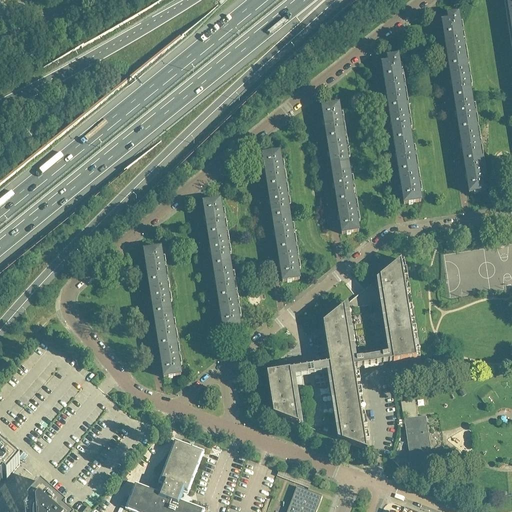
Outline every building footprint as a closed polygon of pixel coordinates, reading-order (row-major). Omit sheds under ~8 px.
[(461,32),(458,15),(459,15),(459,14),(454,15),(447,16),(447,17),(448,21),(441,22),(443,35),(461,32)] [(466,64),(461,32),(443,35),(448,67),(466,64)] [(401,75),(398,57),(399,57),(399,56),(397,56),(386,58),(387,59),(388,63),(381,64),(383,77),(401,75)] [(471,96),(466,64),(448,67),(454,99),(471,96)] [(406,106),(401,75),(383,77),(388,109),(406,106)] [(476,128),(471,96),(454,99),(459,130),(476,128)] [(321,107),(326,139),(344,136),(339,105),(321,107)] [(411,138),(406,106),(388,109),(393,141),(411,138)] [(481,160),(476,128),(459,130),(464,162),(481,160)] [(349,168),(344,136),(326,139),(331,171),(349,168)] [(416,170),(411,138),(393,141),(398,173),(416,170)] [(262,155),(267,187),(284,184),(279,153),(262,155)] [(486,191),(481,160),(464,162),(469,194),(486,191)] [(354,200),(349,168),(331,171),(336,203),(354,200)] [(421,202),(416,170),(398,173),(404,204),(421,202)] [(289,216),(284,184),(267,187),(272,219),(289,216)] [(336,203),(341,234),(359,232),(354,200),(336,203)] [(203,203),(208,235),(225,232),(220,201),(203,203)] [(294,248),(289,216),(272,219),(277,251),(294,248)] [(208,235),(213,267),(230,264),(225,232),(208,235)] [(143,251),(148,283),(166,280),(161,248),(143,251)] [(277,251),(282,282),(299,280),(294,248),(277,251)] [(420,358),(408,284),(404,258),(380,277),(392,354),(388,355),(388,354),(382,355),(382,356),(362,359),(362,358),(356,359),(356,360),(352,361),(344,306),(323,323),(329,364),(326,365),(326,364),(325,364),(325,365),(320,366),(320,365),(299,368),(300,369),(294,370),(294,369),(293,369),(290,370),(267,373),(273,414),(273,415),(299,424),(291,378),(302,377),(302,376),(320,373),(320,374),(331,372),(342,441),(367,451),(363,427),(367,426),(362,398),(361,388),(357,389),(354,368),(357,367),(357,368),(358,368),(358,367),(363,366),(363,367),(384,364),(383,363),(389,362),(389,363),(390,363),(390,362),(393,361),(393,362),(420,358)] [(230,264),(213,267),(218,299),(235,296),(230,264)] [(171,312),(166,280),(148,283),(153,315),(171,312)] [(218,299),(223,330),(240,328),(235,296),(218,299)] [(171,312),(153,315),(158,346),(176,344),(171,312)] [(158,346),(163,378),(181,375),(176,344),(158,346)] [(432,459),(426,423),(425,417),(418,418),(415,401),(410,401),(402,403),(404,419),(412,473),(419,472),(420,476),(427,475),(426,471),(439,469),(438,458),(432,459)] [(180,501),(183,493),(187,494),(204,452),(175,441),(158,483),(162,485),(159,493),(135,484),(125,509),(131,511),(203,511),(204,510),(197,507),(180,501)] [(20,465),(0,447),(0,481),(4,477),(6,479),(7,480),(20,465)] [(68,511),(63,508),(65,505),(65,506),(66,505),(40,482),(27,497),(28,498),(30,500),(24,508),(24,511),(68,511)] [(287,511),(237,511),(227,508),(225,511),(315,511),(321,497),(297,488),(287,511)]
